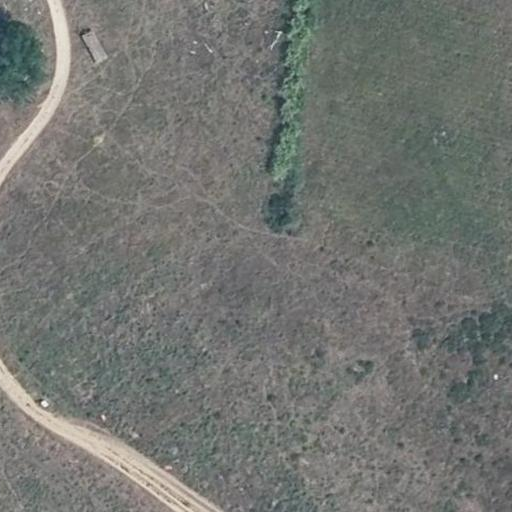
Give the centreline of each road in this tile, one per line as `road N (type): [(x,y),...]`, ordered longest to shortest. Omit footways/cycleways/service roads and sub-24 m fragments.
road 1 (track): [(189,511),(22,393),(0,353)]
road 2 (track): [(0,184),(65,78),(51,0)]
